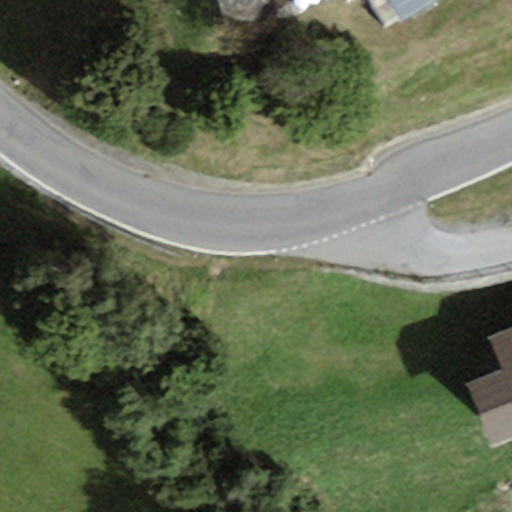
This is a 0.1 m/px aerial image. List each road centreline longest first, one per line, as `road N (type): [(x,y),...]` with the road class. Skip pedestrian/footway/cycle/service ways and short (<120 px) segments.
road 1 (tertiary): [(0,122),(74,172),(200,218),(270,219),(337,205)]
road 2 (unclassified): [(337,205),(373,235),(421,254),(511,245)]
road 3 (tertiary): [(337,205),(511,139)]
